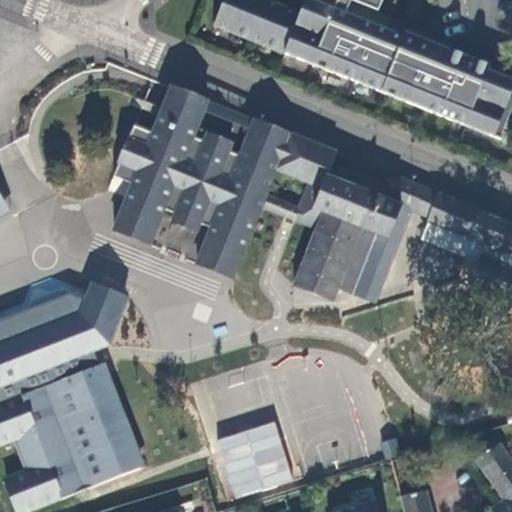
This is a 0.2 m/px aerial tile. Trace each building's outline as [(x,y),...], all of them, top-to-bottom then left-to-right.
[(266,0),(223,0),(213,26),(499,140),(511,108),(511,98),(509,98),(511,91),(511,80),(488,71),(490,66),(447,49),(443,60),(430,55),(432,49),(309,0),(305,0),(300,14),(266,0)] [(349,0),(373,10),(376,0),(349,0)] [(511,228),(511,224),(393,175),(383,199),(327,176),(336,154),(254,121),(240,157),(228,152),(231,144),(207,135),(204,142),(192,138),(207,102),(171,88),(153,134),(134,127),(119,164),(138,171),(114,231),(149,245),(164,210),(175,214),(172,222),(196,232),(199,224),(211,229),(196,264),(232,279),(261,207),(290,219),(317,230),(294,287),(332,303),(337,290),(351,296),(375,236),(388,241),(402,208),(429,219),(427,224),(470,241),(471,238),(486,244),(487,241),(505,249),(511,228)] [(0,218),(10,212),(4,203),(0,205),(0,208),(1,210),(0,209),(0,218)] [(11,340),(29,375),(110,334),(92,299),(11,340)] [(0,329),(0,372),(19,363),(1,329),(0,329)] [(106,364),(45,388),(85,490),(145,466),(106,364)] [(45,388),(34,392),(36,399),(40,398),(49,420),(45,422),(48,428),(45,429),(47,435),(53,432),(61,453),(55,455),(57,460),(60,459),(63,466),(66,464),(75,488),(72,489),(74,495),(85,490),(45,388)] [(36,399),(34,392),(0,405),(0,446),(14,442),(26,472),(6,480),(18,511),(29,511),(74,495),(72,489),(75,488),(66,464),(63,466),(60,459),(57,460),(55,455),(61,453),(53,432),(47,435),(45,429),(48,428),(45,422),(49,420),(40,398),(36,399)] [(215,440),(234,499),(294,480),(274,421),(215,440)] [(511,464),(511,460),(499,443),(474,461),(489,481),(511,464)] [(510,483),(511,486),(511,494),(491,510),(492,511),(511,511),(511,464),(489,481),(493,486),(496,489),(498,489),(502,488),(510,483)] [(431,511),(426,492),(400,499),(403,511),(431,511)] [(379,511),(377,502),(345,511),(379,511)]
